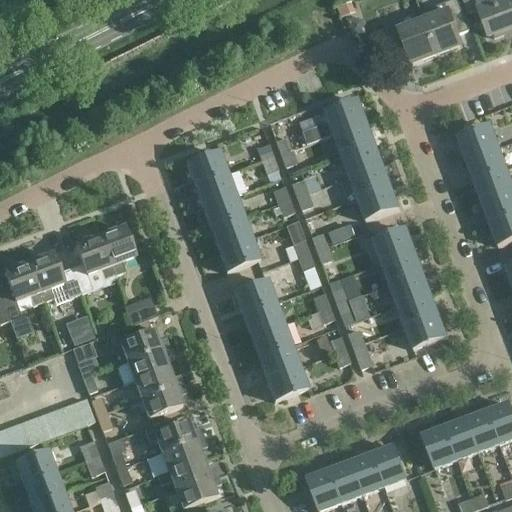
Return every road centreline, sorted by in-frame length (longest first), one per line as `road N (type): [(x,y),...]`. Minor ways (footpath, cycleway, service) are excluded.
road 1 (residential): [(253,453),(485,369),(494,356),(495,335),(410,104)]
road 2 (residential): [(253,453),(141,145)]
road 3 (residential): [(141,145),(321,53),(358,59),(410,104)]
road 4 (primary): [(0,84),(169,0)]
road 5 (residential): [(0,216),(141,145)]
